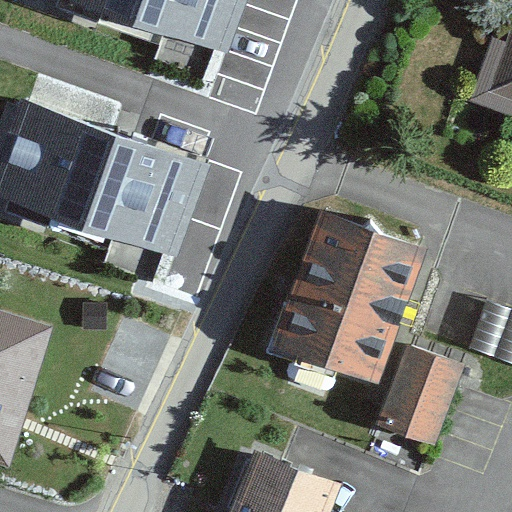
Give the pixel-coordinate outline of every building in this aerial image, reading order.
[(239,0),(120,0),(225,39),(239,0)] [(511,96),(511,15),(488,89),(511,96)] [(205,163),(25,96),(0,162),(0,175),(176,241),(205,163)] [(431,237),(327,202),(282,337),(386,372),(431,237)] [(0,462),(16,467),(57,323),(0,306),(0,462)] [(436,440),(466,360),(411,339),(381,419),(436,440)] [(343,511),(330,507),(342,472),(257,443),(233,511),(343,511)]
